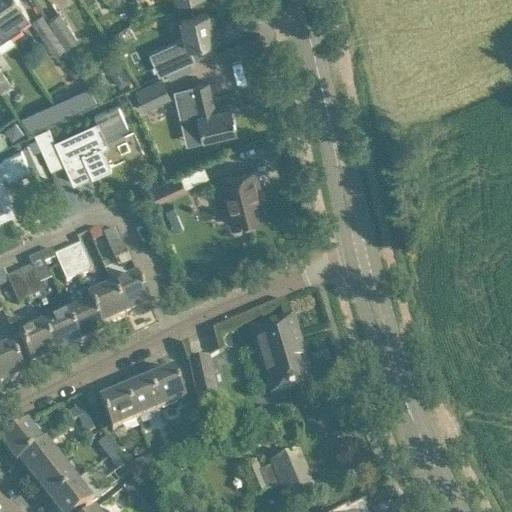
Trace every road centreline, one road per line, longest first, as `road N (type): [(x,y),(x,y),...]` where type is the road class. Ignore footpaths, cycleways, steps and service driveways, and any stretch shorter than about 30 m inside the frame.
road 1 (residential): [(183,340),(120,209),(0,263)]
road 2 (tertiary): [(369,264),(299,0)]
road 3 (tertiary): [(459,511),(416,414),(369,264)]
road 4 (residential): [(0,424),(183,340)]
road 5 (residential): [(183,340),(369,264)]
